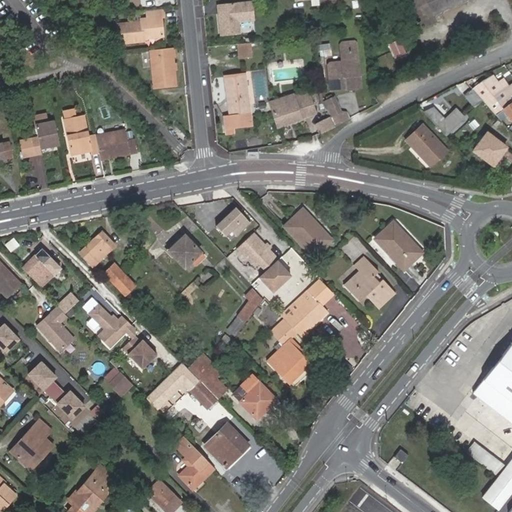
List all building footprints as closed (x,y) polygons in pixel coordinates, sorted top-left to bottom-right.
[(256,0),(242,0),(219,2),(222,32),(242,30),(240,19),(258,17),(256,0)] [(441,15),(434,0),(417,0),(427,22),(441,15)] [(434,0),(441,15),(476,0),(434,0)] [(163,7),(146,9),(147,17),(141,18),(141,21),(117,23),(119,43),(144,40),(144,38),(163,36),(162,17),(164,17),(163,7)] [(279,40),(280,47),(292,46),(291,38),(279,40)] [(356,38),(344,40),(343,42),(343,48),(346,49),(347,59),(334,60),(333,62),(336,88),(353,85),(351,73),(363,72),(358,40),(356,38)] [(176,85),(172,47),(150,50),(154,86),(176,85)] [(351,73),(353,85),(365,84),(363,72),(351,73)] [(225,79),(232,118),(225,119),(227,130),(253,127),(245,76),(225,79)] [(490,76),(472,88),(496,115),(511,102),(511,100),(503,90),(502,91),(490,76)] [(87,85),(89,93),(96,90),(93,83),(87,85)] [(272,106),(278,127),(317,112),(310,90),(296,95),(297,98),(272,106)] [(295,93),(270,101),(272,106),(297,98),(296,95),(295,93)] [(332,125),(350,119),(346,109),(340,111),(335,95),(324,99),(332,125)] [(433,109),(425,114),(430,119),(445,135),(463,118),(455,110),(445,120),(433,109)] [(328,115),(312,124),(318,135),(334,126),(328,115)] [(91,154),(100,152),(96,135),(87,136),(86,130),(87,129),(84,116),(64,120),(72,154),(90,150),(91,154)] [(40,147),(59,144),(55,120),(35,124),(37,136),(19,140),(23,156),(41,153),(40,147)] [(447,151),(423,126),(408,139),(432,165),(447,151)] [(100,152),(100,156),(114,153),(115,157),(138,152),(135,139),(127,140),(125,129),(96,135),(100,152)] [(483,139),(479,145),(474,151),(493,166),(506,148),(487,133),(483,139)] [(475,142),(479,145),(483,139),(480,136),(475,142)] [(0,161),(5,160),(5,158),(13,157),(10,141),(0,143),(0,161)] [(252,222),(235,204),(215,224),(226,235),(231,230),(237,236),(252,222)] [(302,211),(299,214),(314,230),(318,227),(302,211)] [(314,230),(299,214),(284,227),(313,258),(331,241),(318,227),(314,230)] [(404,241),(408,238),(392,222),(389,225),(404,241)] [(403,271),(421,253),(408,238),(404,241),(389,225),(374,239),(403,271)] [(104,232),(80,253),(92,267),(116,246),(104,232)] [(277,257),(254,233),(237,249),(250,263),(258,263),(264,269),(277,257)] [(197,265),(203,259),(204,257),(185,236),(179,242),(182,245),(173,254),(185,268),(191,262),(194,265),(197,265)] [(13,238),(4,245),(9,251),(18,245),(13,238)] [(182,245),(179,242),(170,251),(173,254),(182,245)] [(44,263),(49,257),(42,250),(36,256),(37,257),(25,270),(38,283),(51,270),(44,263)] [(358,273),(345,285),(343,283),(342,285),(359,302),(365,296),(379,311),(380,310),(378,308),(393,293),(395,295),(397,294),(383,279),(378,283),(373,277),(378,273),(363,256),(361,257),(363,259),(355,267),(353,265),(352,266),(358,273)] [(56,264),(49,257),(44,263),(51,270),(56,264)] [(292,275),(278,260),(259,277),(273,293),(292,275)] [(0,289),(8,298),(22,284),(0,261),(0,289)] [(110,278),(125,294),(135,285),(114,263),(104,272),(110,278)] [(106,281),(122,298),(125,294),(110,278),(106,281)] [(280,316),(300,336),(326,310),(323,306),(335,294),(319,278),(280,316)] [(253,290),(231,313),(242,322),(263,299),(253,290)] [(98,305),(89,314),(105,329),(97,337),(110,349),(126,333),(132,339),(138,333),(122,317),(118,320),(117,322),(111,317),(98,305)] [(61,352),(75,339),(60,323),(67,316),(58,307),(37,327),(61,352)] [(264,310),(258,321),(270,327),(275,316),(264,310)] [(300,336),(302,338),(329,313),(326,310),(300,336)] [(20,339),(4,322),(0,326),(0,346),(7,353),(20,339)] [(284,345),(267,361),(288,384),(309,363),(288,340),(296,333),(286,322),(274,334),(284,345)] [(123,349),(143,368),(156,355),(136,336),(132,339),(123,349)] [(511,340),(472,392),(511,422),(511,340)] [(201,383),(213,367),(203,356),(189,370),(201,382),(201,383)] [(110,362),(116,368),(122,362),(116,357),(110,362)] [(52,379),(55,376),(41,361),(28,373),(55,400),(64,391),(52,379)] [(189,370),(181,361),(144,397),(156,410),(183,385),(190,392),(201,382),(189,370)] [(216,370),(211,375),(216,380),(221,375),(216,370)] [(132,385),(121,373),(110,384),(121,395),(132,385)] [(211,375),(201,383),(218,400),(227,391),(216,380),(211,375)] [(250,394),(240,403),(257,419),(276,401),(254,377),(243,387),(250,394)] [(12,389),(0,378),(0,389),(7,396),(12,389)] [(218,400),(201,383),(201,382),(190,392),(208,410),(218,401),(218,400)] [(231,396),(236,401),(244,392),(239,387),(231,396)] [(87,407),(70,390),(56,404),(73,420),(87,407)] [(29,438),(15,454),(32,469),(55,442),(46,434),(51,429),(39,418),(25,435),(29,438)] [(204,444),(226,467),(247,446),(226,424),(204,444)] [(11,450),(15,454),(29,438),(25,435),(11,450)] [(213,469),(180,435),(176,439),(179,442),(174,447),(186,458),(191,463),(188,467),(179,476),(192,489),(213,469)] [(467,451),(496,474),(504,464),(474,442),(467,451)] [(394,457),(402,463),(408,456),(400,449),(394,457)] [(182,461),(188,467),(191,463),(186,458),(182,461)] [(498,509),(511,490),(511,458),(483,497),(498,509)] [(119,477),(124,482),(130,477),(124,471),(119,477)] [(91,478),(78,492),(82,496),(75,505),(82,511),(91,511),(95,508),(94,506),(96,503),(98,505),(107,493),(106,492),(111,485),(98,474),(93,479),(91,478)] [(0,511),(17,494),(6,484),(7,482),(0,476),(0,511)] [(170,511),(180,503),(159,481),(148,492),(167,511),(170,511)] [(82,496),(78,492),(70,501),(75,505),(82,496)]
